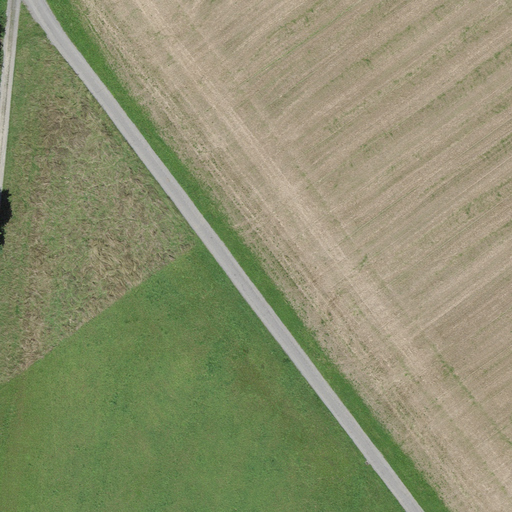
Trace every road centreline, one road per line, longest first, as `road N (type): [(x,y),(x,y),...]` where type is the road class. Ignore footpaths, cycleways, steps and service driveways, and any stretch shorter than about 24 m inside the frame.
road 1 (track): [(421,511),(41,0)]
road 2 (track): [(15,0),(0,232)]
